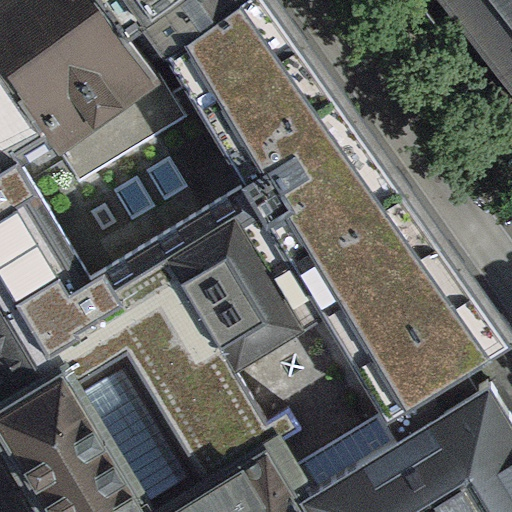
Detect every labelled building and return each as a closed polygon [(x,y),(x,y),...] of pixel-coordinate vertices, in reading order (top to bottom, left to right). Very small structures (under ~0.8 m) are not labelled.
[(113,0),(0,0),(0,38),(8,52),(60,134),(71,151),(170,89),(134,33),(113,0)] [(113,0),(134,33),(153,22),(172,53),(255,0),(113,0)] [(286,0),(255,0),(172,53),(225,136),(254,182),(236,193),(312,312),(328,302),(394,406),(481,351),(500,339),(330,70),(286,0)] [(511,0),(440,0),(511,93),(511,0)] [(71,151),(60,134),(38,147),(23,157),(99,279),(169,235),(193,220),(236,193),(254,182),(225,136),(172,53),(153,22),(134,33),(170,89),(71,151)] [(0,56),(0,269),(64,371),(73,366),(130,330),(207,452),(278,408),(244,355),(169,235),(99,279),(23,157),(38,147),(60,134),(8,52),(0,56)] [(193,220),(169,235),(244,355),(270,338),(312,312),(236,193),(193,220)] [(0,411),(64,371),(0,269),(0,411)] [(270,338),(244,355),(278,408),(310,459),(337,442),(394,406),(328,302),(312,312),(270,338)] [(337,442),(310,459),(290,471),(315,511),(511,511),(511,400),(481,351),(394,406),(337,442)] [(64,371),(0,411),(0,420),(58,511),(315,511),(290,471),(310,459),(278,408),(207,452),(150,488),(73,366),(64,371)]
